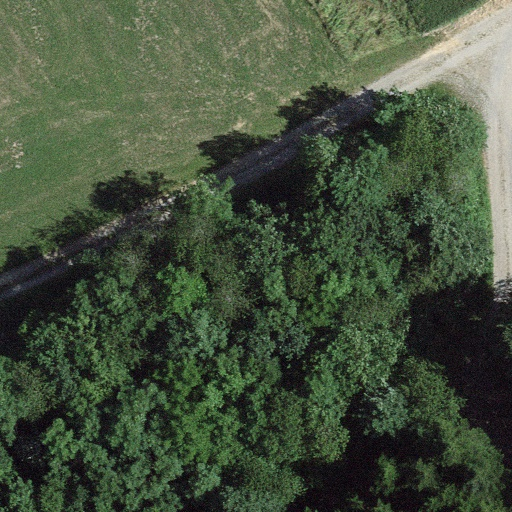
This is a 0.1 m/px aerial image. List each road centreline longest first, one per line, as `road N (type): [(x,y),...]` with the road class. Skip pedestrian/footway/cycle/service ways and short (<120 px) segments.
road 1 (track): [(496,33),(0,291)]
road 2 (track): [(496,33),(511,313)]
